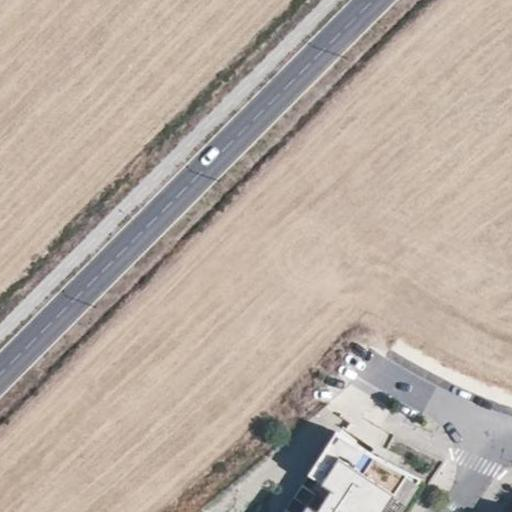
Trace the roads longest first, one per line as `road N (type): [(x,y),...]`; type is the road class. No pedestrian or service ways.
road 1 (residential): [(373,0),(0,373)]
road 2 (residential): [(501,433),(371,370)]
